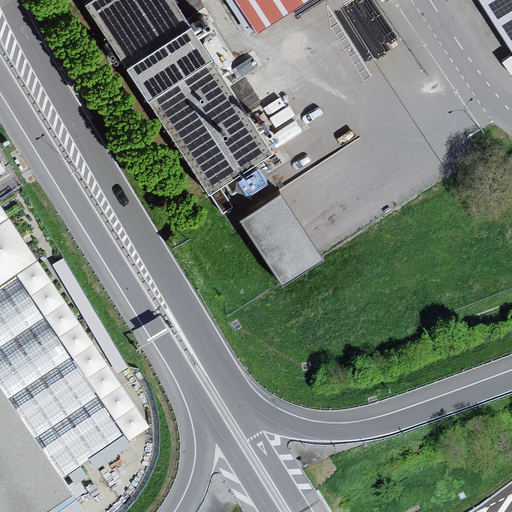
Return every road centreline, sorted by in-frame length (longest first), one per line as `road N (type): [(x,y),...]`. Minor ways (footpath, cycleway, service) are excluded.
road 1 (trunk): [(224,382),(0,6)]
road 2 (trunk): [(0,76),(199,395)]
road 3 (motorway): [(511,377),(344,429),(281,417),(224,382)]
road 4 (trunk): [(304,511),(224,382)]
road 5 (unclassified): [(432,0),(511,111)]
road 6 (motorway): [(199,395),(267,511)]
road 7 (trunk): [(199,395),(202,456),(181,511)]
